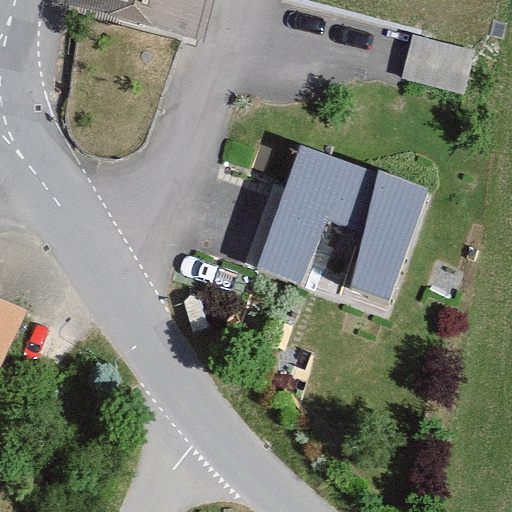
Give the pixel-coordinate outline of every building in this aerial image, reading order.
[(69,0),(192,33),(201,0),(69,0)] [(489,0),(309,0),(478,43),(489,0)] [(474,52),(414,36),(403,77),(463,92),(474,52)] [(425,192),(303,148),(260,267),(300,282),(325,219),(365,233),(354,284),(387,296),(425,192)] [(0,354),(19,314),(0,304),(0,354)]
